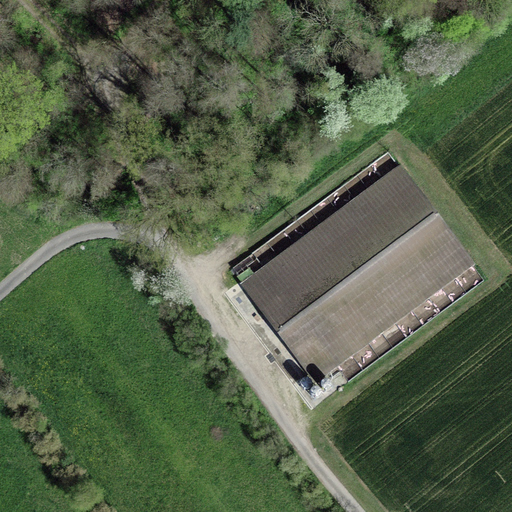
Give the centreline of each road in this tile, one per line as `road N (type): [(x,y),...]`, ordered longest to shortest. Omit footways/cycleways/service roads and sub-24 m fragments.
road 1 (track): [(0,298),(68,240),(120,231),(178,240),(279,415),(354,511)]
road 2 (track): [(22,0),(108,94),(178,240)]
